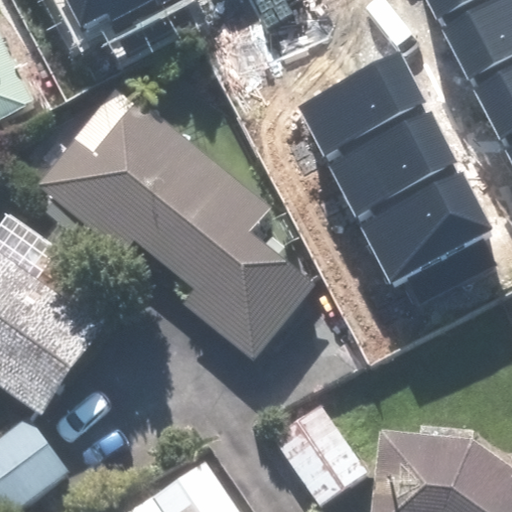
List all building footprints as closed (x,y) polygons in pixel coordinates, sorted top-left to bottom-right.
[(72,0),(83,21),(108,9),(115,22),(160,0),(72,0)] [(511,0),(427,0),(511,163),(511,0)] [(0,134),(46,110),(0,22),(0,134)] [(299,104),(389,282),(493,229),(403,52),(299,104)] [(46,188),(262,364),(325,287),(264,237),(282,216),(127,89),(46,188)] [(0,249),(0,388),(51,424),(116,332),(0,249)] [(379,479),(328,410),(284,443),(335,511),(379,479)] [(36,420),(0,446),(0,511),(30,511),(78,477),(36,420)] [(511,511),(511,466),(481,443),(384,437),(379,511),(511,511)] [(241,511),(210,469),(150,511),(241,511)]
